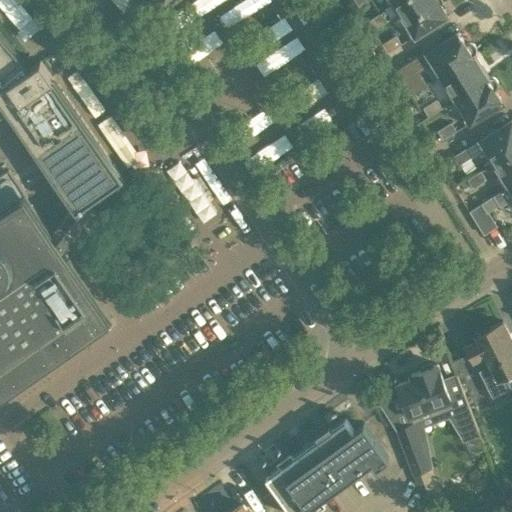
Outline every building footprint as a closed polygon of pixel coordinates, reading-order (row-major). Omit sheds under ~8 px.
[(393,0),(389,2),(395,13),(399,10),(415,0),(393,0)] [(415,0),(399,10),(407,24),(404,26),(410,35),(445,13),(439,2),(440,1),(440,0),(439,0),(415,0)] [(367,20),(372,27),(386,19),(381,12),(367,20)] [(432,60),(440,73),(473,52),(474,50),(474,49),(473,47),(472,46),(471,44),(469,43),(467,43),(465,43),(456,30),(420,52),(421,53),(427,63),(432,60)] [(0,114),(7,109),(8,111),(41,158),(51,172),(76,208),(121,177),(122,176),(121,174),(72,105),(58,85),(50,73),(40,59),(36,62),(34,63),(29,67),(0,33),(0,114)] [(384,41),(388,49),(401,41),(396,33),(384,41)] [(454,96),(454,97),(488,76),(473,52),(440,73),(447,86),(443,89),(449,99),(454,96)] [(427,63),(421,53),(394,70),(409,94),(426,83),(418,71),(428,64),(427,63)] [(488,76),(454,97),(462,110),(458,113),(464,122),(500,100),(492,87),(493,85),(493,83),(493,82),(493,80),(492,79),(491,78),(490,77),(488,76)] [(428,114),(441,106),(436,97),(423,105),(428,114)] [(511,121),(510,118),(476,139),(482,149),(485,148),(489,154),(511,140),(511,121)] [(451,120),(437,129),(443,138),(456,129),(451,120)] [(511,140),(489,154),(493,161),(489,163),(495,174),(499,171),(507,183),(502,186),(503,188),(482,201),(511,182),(511,140)] [(458,163),(472,154),(466,146),(453,155),(458,163)] [(0,395),(111,318),(48,227),(31,203),(27,197),(23,191),(12,176),(8,169),(0,174),(0,395)] [(473,186),(487,178),(481,169),(468,178),(473,186)] [(496,223),(488,209),(500,201),(501,202),(511,194),(511,182),(482,201),(470,209),(484,231),(496,223)] [(480,369),(489,389),(508,380),(505,373),(509,371),(511,379),(511,340),(502,320),(475,333),(477,337),(465,343),(473,359),(485,353),(490,364),(480,369)] [(479,434),(457,374),(443,379),(437,363),(432,365),(431,363),(420,367),(421,369),(410,373),(412,377),(397,383),(412,423),(396,429),(404,450),(412,473),(429,466),(420,440),(423,439),(418,410),(423,408),(428,406),(433,414),(452,407),(464,440),(479,434)] [(270,474),(266,477),(274,488),(291,511),(300,511),(385,451),(363,422),(353,429),(346,419),(270,474)]
